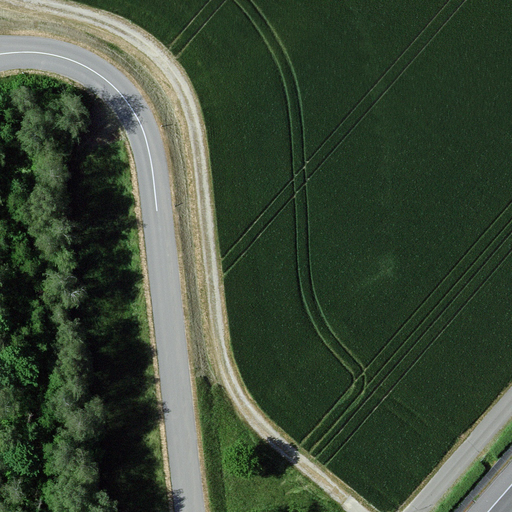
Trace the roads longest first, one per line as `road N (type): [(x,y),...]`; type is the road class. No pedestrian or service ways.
road 1 (track): [(25,0),(113,26),(141,42),(181,89),(201,173),(227,370),(254,419),(358,511)]
road 2 (tertiary): [(190,511),(152,168),(137,117),(92,70),(46,53),(0,54)]
road 3 (track): [(415,511),(511,401)]
